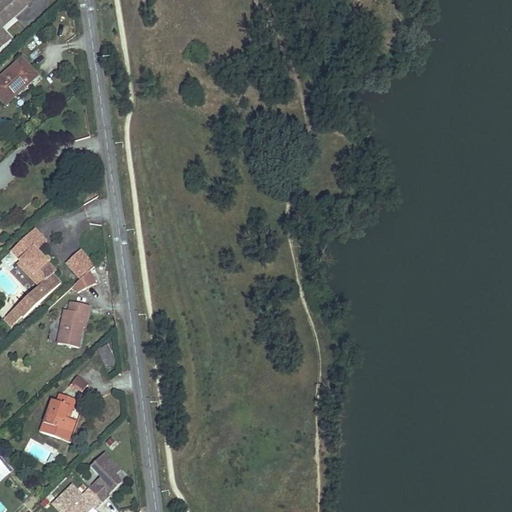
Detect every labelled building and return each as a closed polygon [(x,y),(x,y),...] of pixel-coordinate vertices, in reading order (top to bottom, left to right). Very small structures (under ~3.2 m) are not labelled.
[(26,7),(18,0),(1,0),(0,1),(0,49),(3,46),(10,40),(4,33),(2,35),(0,33),(0,30),(1,29),(26,7)] [(25,69),(29,65),(23,59),(0,79),(0,98),(6,105),(30,84),(26,79),(30,75),(25,69)] [(25,69),(30,75),(38,76),(29,65),(25,69)] [(26,79),(30,84),(38,76),(30,75),(26,79)] [(47,244),(35,230),(25,240),(37,253),(47,244)] [(22,318),(61,285),(53,276),(56,273),(48,264),(44,260),(37,253),(25,240),(12,252),(21,262),(34,276),(38,273),(46,282),(40,289),(15,310),(22,318)] [(95,269),(80,252),(66,265),(81,282),(95,269)] [(31,279),(40,289),(46,282),(38,273),(34,276),(21,262),(18,265),(31,279)] [(102,283),(95,269),(81,282),(75,287),(79,295),(102,283)] [(91,309),(72,305),(70,313),(67,312),(58,347),(78,351),(83,331),(86,318),(88,319),(91,309)] [(15,310),(4,320),(11,328),(22,318),(15,310)] [(97,350),(105,368),(117,363),(109,345),(97,350)] [(89,389),(80,379),(73,386),(77,390),(82,396),(89,389)] [(120,416),(118,397),(99,398),(101,418),(120,416)] [(76,404),(60,398),(57,406),(53,404),(42,435),(62,443),(65,433),(72,436),(76,424),(69,422),(66,420),(69,410),(73,411),(76,404)] [(72,436),(65,433),(62,443),(69,445),(72,436)] [(73,488),(54,507),(58,511),(89,511),(93,509),(95,511),(96,511),(110,499),(108,497),(120,485),(114,478),(120,471),(106,456),(92,470),(102,480),(83,499),(73,488)] [(0,482),(10,473),(0,462),(0,482)]
